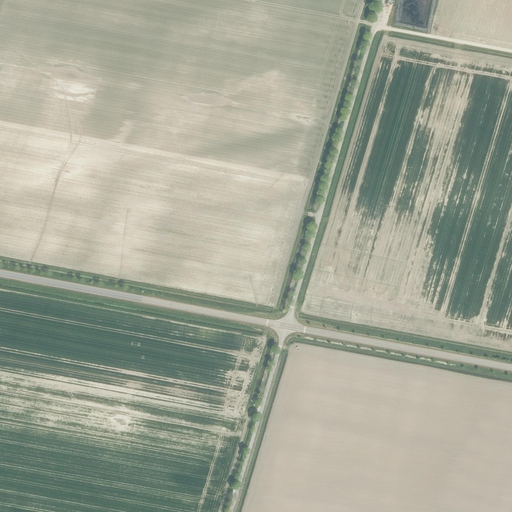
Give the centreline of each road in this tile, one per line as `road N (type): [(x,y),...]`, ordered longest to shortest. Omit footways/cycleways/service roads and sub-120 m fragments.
road 1 (unclassified): [(285,325),(382,0)]
road 2 (secondary): [(285,325),(0,273)]
road 3 (secondary): [(511,368),(285,325)]
road 4 (unclassified): [(229,511),(285,325)]
